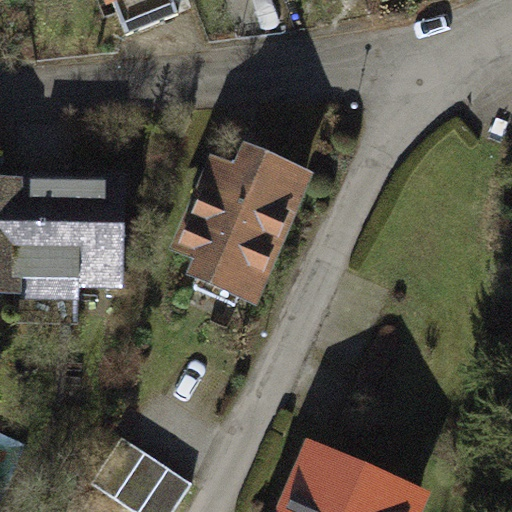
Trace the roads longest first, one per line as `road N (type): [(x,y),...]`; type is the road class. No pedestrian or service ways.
road 1 (residential): [(398,75),(398,95),(324,277),(201,511)]
road 2 (residential): [(398,75),(112,94),(0,93)]
